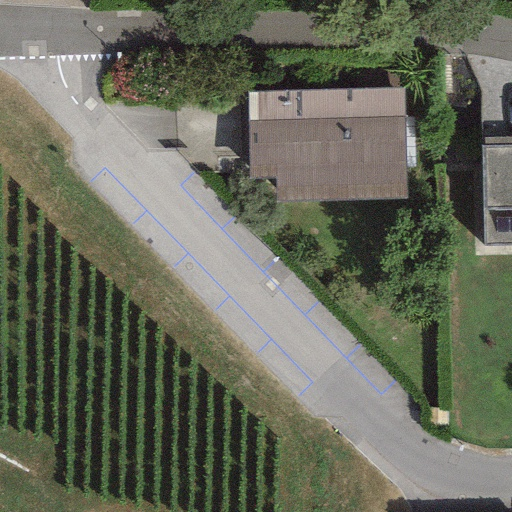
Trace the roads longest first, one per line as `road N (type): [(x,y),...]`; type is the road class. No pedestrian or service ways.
road 1 (residential): [(21,70),(460,505),(511,502)]
road 2 (residential): [(511,49),(484,43),(21,70)]
